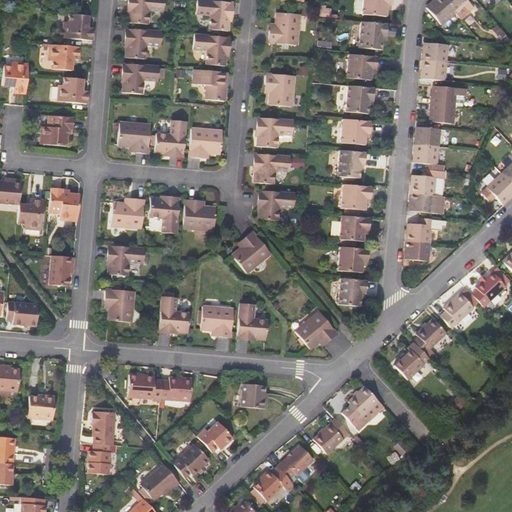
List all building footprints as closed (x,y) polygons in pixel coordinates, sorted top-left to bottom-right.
[(161,11),(161,0),(127,0),(127,13),(128,13),(127,22),(133,23),(147,24),(148,10),(161,11)] [(210,30),(224,31),(228,31),(229,22),(230,21),(232,3),(202,0),(199,0),(198,0),(198,14),(211,16),(210,30)] [(391,5),(390,0),(366,0),(365,14),(386,16),(387,8),(387,4),(391,5)] [(440,24),(454,11),(444,0),(433,0),(434,1),(427,7),(426,8),(438,21),(440,24)] [(473,6),(467,0),(444,0),(454,11),(463,4),(469,10),(473,6)] [(460,18),(469,10),(463,4),(454,11),(460,18)] [(329,11),(318,11),(318,18),(328,19),(329,11)] [(274,30),(269,30),(268,34),(268,43),(273,43),(273,44),(296,46),(298,17),(276,15),(275,24),(274,30)] [(62,29),(61,45),(78,46),(91,47),(92,36),(86,36),(86,23),(67,22),(67,29),(62,29)] [(385,36),(387,24),(360,22),(359,39),(356,42),(356,46),(358,48),(380,50),(382,36),(385,36)] [(158,45),(159,32),(132,29),(125,29),(124,46),(125,47),(124,57),(130,58),(143,59),(145,45),(158,45)] [(207,65),(221,66),(225,66),(226,56),(228,56),(229,37),(223,37),(196,35),(195,49),(208,50),(207,65)] [(423,53),(421,55),(420,61),(443,63),(445,44),(434,44),(424,43),(423,53)] [(77,59),(78,46),(61,45),(48,44),(47,60),(50,60),(50,68),(70,69),(71,59),(77,59)] [(375,69),(376,57),(350,55),(348,79),(370,80),(371,73),(371,69),(375,69)] [(14,86),(25,87),(26,74),(26,68),(19,68),(19,63),(2,61),(0,91),(13,92),(14,86)] [(442,81),(443,63),(420,61),(419,68),(422,69),(421,79),(436,80),(442,81)] [(155,76),(156,66),(129,64),(122,63),(121,82),(122,82),(121,92),(127,93),(140,94),(141,80),(155,81),(155,76)] [(304,74),(305,67),(297,66),(297,74),(304,74)] [(221,90),(225,90),(226,73),(220,72),(193,70),(192,84),(205,86),(204,100),(221,101),(221,90)] [(269,93),(269,94),(268,103),(291,105),(294,76),(271,74),(265,74),(264,86),(264,88),(270,88),(269,93)] [(57,93),(56,109),(85,111),(87,99),(80,98),(81,87),(62,85),(61,93),(57,93)] [(372,100),(373,88),(347,86),(345,103),(343,106),(343,109),(345,112),(346,113),(361,114),(367,114),(368,100),(372,100)] [(454,88),(436,86),(432,86),(432,90),(431,96),(429,95),(429,103),(453,106),(454,94),(454,88)] [(451,124),(453,106),(429,103),(428,111),(430,111),(429,117),(429,121),(433,122),(451,124)] [(66,145),(67,135),(68,128),(71,128),(72,117),(48,116),(47,126),(40,126),(39,143),(66,145)] [(288,134),(290,121),(267,119),(256,118),(255,130),(255,136),(256,136),(255,146),(261,147),(274,148),(275,133),(288,134)] [(368,134),(370,122),(344,120),(342,142),(364,145),(364,138),(365,133),(368,134)] [(133,147),(133,153),(146,153),(147,148),(149,125),(118,123),(116,145),(128,146),(133,147)] [(154,136),(153,149),(153,154),(162,155),(163,157),(182,159),(182,151),(184,125),(170,124),(169,137),(154,136)] [(436,147),(438,129),(432,129),(416,127),(415,137),(413,136),(413,139),(412,145),(436,147)] [(201,153),(208,153),(218,154),(220,131),(190,129),(188,151),(188,157),(201,158),(201,153)] [(435,165),(436,147),(412,145),(412,152),(414,152),(413,163),(425,164),(424,170),(426,170),(441,172),(441,165),(435,165)] [(364,165),(365,153),(338,150),(336,168),(335,170),(334,174),(337,177),(359,179),(360,165),(364,165)] [(285,170),(286,157),(260,154),(253,154),(252,167),(252,172),(253,173),(252,182),(266,184),(271,185),(272,169),(285,170)] [(511,162),(501,172),(511,183),(511,162)] [(443,177),(444,172),(441,172),(426,170),(426,176),(424,176),(411,175),(410,185),(409,185),(409,187),(408,193),(432,195),(442,196),(443,177)] [(494,194),(496,195),(503,203),(505,200),(511,194),(511,183),(501,172),(487,186),(494,194)] [(0,179),(0,200),(18,202),(20,178),(4,177),(3,180),(0,179)] [(369,199),(369,187),(344,185),(343,209),(364,210),(364,203),(365,199),(369,199)] [(483,190),(491,197),(494,194),(487,186),(483,190)] [(62,189),(50,187),(48,214),(59,215),(59,219),(76,220),(78,194),(69,193),(62,192),(62,189)] [(292,207),(293,194),(265,191),(260,191),(259,207),(258,220),(278,221),(279,206),(292,207)] [(431,203),(432,195),(408,193),(407,200),(409,201),(409,211),(420,212),(443,214),(443,204),(431,203)] [(162,230),(176,231),(178,204),(178,197),(160,196),(159,197),(150,196),(148,205),(147,215),(163,216),(162,230)] [(29,203),(18,202),(16,221),(24,222),(23,226),(40,228),(42,198),(30,197),(29,203)] [(129,204),(123,203),(112,202),(110,225),(141,228),(143,205),(143,199),(129,198),(129,204)] [(198,206),(198,200),(184,199),(184,205),(181,227),(213,230),(215,207),(203,206),(198,206)] [(494,199),(489,204),(496,211),(501,206),(494,199)] [(367,230),(368,218),(343,216),(341,240),(362,242),(363,234),(364,230),(367,230)] [(427,243),(429,220),(420,219),(419,224),(407,224),(406,233),(404,233),(404,234),(404,241),(427,243)] [(471,233),(467,229),(462,234),(465,238),(471,233)] [(245,244),(240,248),(231,255),(246,272),(270,253),(255,236),(251,231),(242,238),(241,240),(245,244)] [(245,244),(241,240),(240,240),(236,243),(240,248),(245,244)] [(404,259),(409,259),(414,260),(426,260),(427,243),(404,241),(403,249),(404,248),(404,254),(404,259)] [(141,263),(142,248),(139,248),(106,245),(105,263),(106,264),(106,274),(111,274),(125,276),(126,261),(141,263)] [(365,262),(367,250),(341,247),(339,271),(361,273),(362,265),(362,262),(365,262)] [(511,251),(502,262),(511,272),(511,251)] [(70,265),(72,265),(72,262),(73,257),(50,255),(48,284),(67,285),(68,273),(70,273),(70,265)] [(476,291),(472,296),(483,307),(504,287),(490,273),(474,288),(476,291)] [(364,293),(365,281),(339,278),(337,297),(335,299),(335,302),(337,305),(358,307),(360,293),(364,293)] [(108,303),(108,308),(107,320),(130,322),(133,291),(111,289),(104,289),(103,302),(108,303)] [(458,293),(452,299),(448,303),(442,308),(445,311),(440,316),(451,328),(472,308),(458,293)] [(175,298),(161,297),(158,332),(172,333),(177,334),(178,333),(186,334),(187,328),(189,314),(174,312),(175,298)] [(37,327),(39,306),(38,305),(8,303),(6,321),(13,322),(13,325),(37,327)] [(253,306),(239,305),(236,332),(236,339),(250,341),(255,341),(256,340),(264,341),(265,322),(252,321),(253,306)] [(217,331),(216,336),(219,337),(230,338),(230,332),(231,332),(233,309),(202,306),(199,329),(211,330),(217,331)] [(322,338),(326,342),(327,342),(336,334),(333,329),(318,312),(295,332),(309,349),(318,342),(322,338)] [(436,356),(429,349),(446,333),(431,318),(415,334),(418,337),(412,342),(424,354),(431,361),(436,356)] [(322,338),(318,342),(321,346),(326,342),(322,338)] [(418,360),(424,354),(412,342),(406,348),(409,350),(393,365),(407,380),(423,365),(418,360)] [(97,370),(103,377),(109,371),(104,365),(97,370)] [(17,369),(8,368),(0,367),(0,389),(15,391),(17,369)] [(128,373),(127,388),(126,395),(133,396),(151,398),(151,400),(158,401),(159,398),(160,380),(153,379),(153,376),(128,373)] [(168,381),(160,380),(159,398),(189,401),(191,379),(168,377),(168,381)] [(269,405),(270,394),(267,394),(267,388),(268,381),(246,379),(244,403),(269,405)] [(358,430),(382,407),(363,386),(362,386),(346,401),(348,403),(340,411),(358,430)] [(15,391),(0,389),(0,396),(15,398),(15,391)] [(30,396),(28,417),(52,419),(54,396),(44,395),(44,397),(30,396)] [(465,406),(458,397),(447,408),(455,416),(465,406)] [(96,425),(95,429),(95,437),(93,437),(92,444),(93,444),(110,446),(113,446),(115,417),(96,415),(96,417),(92,417),(92,425),(96,425)] [(326,454),(347,434),(333,418),(311,439),(326,454)] [(204,431),(197,438),(211,453),(216,448),(219,451),(232,439),(218,424),(207,433),(204,431)] [(355,437),(353,440),(359,446),(361,444),(355,437)] [(0,440),(0,463),(13,465),(15,441),(0,440)] [(407,449),(400,441),(394,447),(401,455),(407,449)] [(109,452),(110,446),(93,444),(92,452),(89,451),(88,473),(109,475),(111,453),(109,452)] [(194,444),(173,464),(185,478),(191,472),(194,475),(209,460),(194,444)] [(298,446),(276,467),(289,481),(295,476),(298,478),(314,462),(298,446)] [(0,485),(11,486),(13,465),(0,463),(0,485)] [(154,503),(162,495),(171,487),(174,490),(179,485),(160,465),(138,486),(154,503)] [(289,481),(276,467),(269,473),(267,471),(262,475),(263,477),(252,487),(253,489),(263,500),(265,501),(282,487),(288,494),(296,488),(289,481)] [(165,498),(174,490),(171,487),(162,495),(165,498)] [(263,500),(253,489),(248,493),(259,504),(263,500)] [(20,511),(44,511),(45,506),(44,506),(44,499),(15,497),(15,504),(21,505),(20,511)] [(154,511),(142,499),(128,511),(154,511)] [(252,511),(242,500),(227,511),(252,511)]
